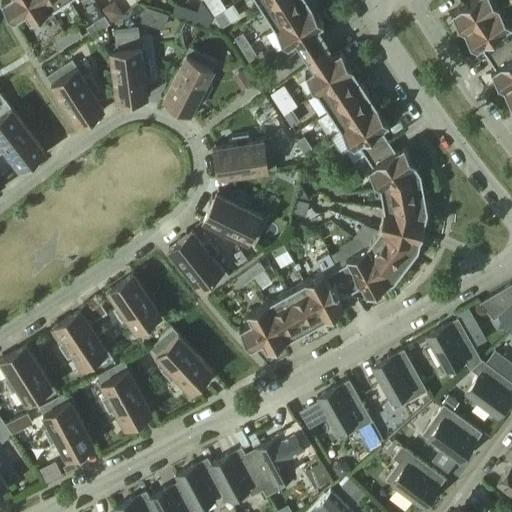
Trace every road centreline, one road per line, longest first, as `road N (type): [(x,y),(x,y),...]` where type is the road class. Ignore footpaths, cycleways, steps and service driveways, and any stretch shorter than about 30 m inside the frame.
road 1 (residential): [(511,260),(284,391),(49,511)]
road 2 (residential): [(189,136),(200,166),(196,195),(184,210),(0,335)]
road 3 (residential): [(368,7),(511,216)]
road 4 (residential): [(0,206),(123,117),(151,115),(189,136)]
road 5 (residential): [(368,7),(189,136)]
road 6 (residential): [(417,0),(511,138)]
